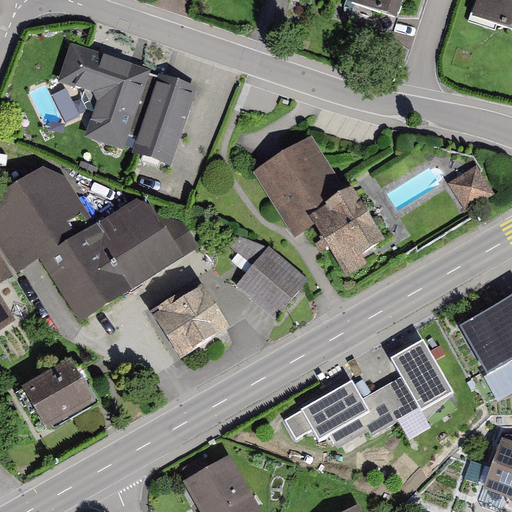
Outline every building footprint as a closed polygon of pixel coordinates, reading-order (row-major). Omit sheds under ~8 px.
[(351,0),(348,11),(351,11),(346,25),(393,40),(405,0),(351,0)] [(511,0),(482,0),(474,25),(511,36),(511,0)] [(152,69),(71,41),(58,82),(85,91),(82,98),(87,109),(94,111),(86,136),(125,149),(128,138),(136,141),(132,152),(173,166),(200,85),(165,74),(163,78),(150,74),(152,69)] [(66,121),(80,117),(72,88),(58,92),(66,121)] [(313,134),(254,171),(296,237),(315,225),(347,277),(370,262),(362,250),(387,235),(353,182),(347,187),(313,134)] [(44,164),(0,193),(0,244),(18,272),(40,256),(81,320),(201,246),(184,221),(160,216),(154,205),(137,198),(97,220),(67,176),(44,164)] [(478,164),(449,182),(466,211),(496,193),(478,164)] [(310,279),(270,245),(268,247),(240,236),(228,244),(252,263),(235,286),(276,320),(310,279)] [(0,327),(18,315),(0,288),(0,281),(12,274),(0,253),(0,327)] [(161,308),(155,312),(182,355),(231,325),(204,281),(181,295),(178,291),(158,304),(161,308)] [(511,293),(460,323),(487,373),(511,358),(511,293)] [(454,393),(424,341),(392,360),(402,377),(362,401),(351,383),(286,421),(297,440),(313,430),(320,442),(331,435),(339,449),(368,432),(372,439),(420,411),(421,412),(454,393)] [(73,359),(25,386),(47,425),(95,398),(73,359)] [(511,496),(511,433),(503,434),(485,486),(511,496)] [(231,452),(184,480),(202,511),(265,511),(266,511),(231,452)] [(365,511),(360,502),(341,511),(365,511)]
